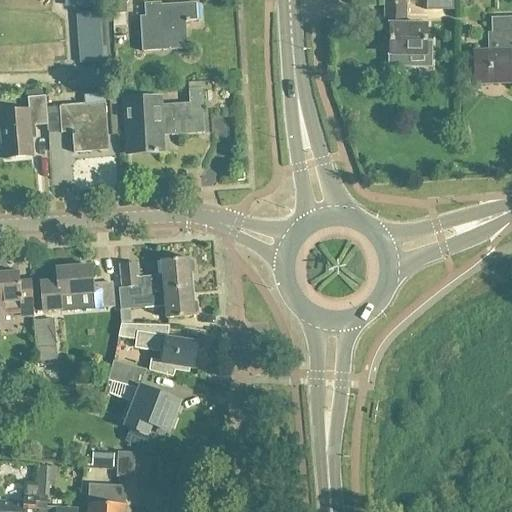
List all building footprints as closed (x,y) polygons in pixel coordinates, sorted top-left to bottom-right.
[(105,0),(64,0),(64,8),(94,10),(93,12),(104,13),(105,0)] [(113,0),(114,14),(128,14),(128,4),(130,0),(113,0)] [(197,3),(162,5),(162,3),(146,4),(147,22),(142,23),(143,51),(162,50),(187,49),(186,21),(198,21),(197,3)] [(386,3),(385,25),(391,25),(390,55),(403,55),(403,66),(431,67),(432,43),(426,43),(426,25),(405,25),(406,3),(386,3)] [(108,15),(97,15),(97,13),(75,14),(79,64),(101,62),(102,66),(97,68),(99,83),(112,82),(108,15)] [(474,51),(475,84),(511,82),(511,17),(492,17),(492,33),(487,33),(488,51),(474,51)] [(189,104),(168,105),(169,119),(171,119),(172,137),(204,135),(202,90),(202,81),(188,82),(188,91),(189,104)] [(83,96),(84,105),(60,106),(61,133),(73,132),(74,153),(108,151),(105,103),(105,94),(83,96)] [(28,98),(29,110),(0,112),(0,130),(1,130),(3,159),(33,156),(31,127),(47,125),(45,96),(28,98)] [(169,119),(168,105),(159,105),(158,99),(124,101),(127,154),(161,152),(161,137),(172,137),(171,119),(169,119)] [(227,134),(227,113),(216,113),(216,134),(227,134)] [(137,263),(124,264),(119,265),(121,288),(139,286),(144,286),(144,292),(148,292),(148,297),(164,296),(163,290),(190,288),(189,274),(194,271),(193,261),(188,259),(188,258),(161,260),(162,275),(138,277),(137,263)] [(56,269),(57,281),(40,282),(42,312),(61,311),(60,295),(99,293),(100,309),(114,308),(112,283),(93,284),(92,267),(56,269)] [(19,272),(0,273),(0,331),(11,331),(10,315),(21,314),(21,318),(34,317),(31,280),(20,282),(19,272)] [(139,286),(121,288),(118,288),(120,308),(130,308),(164,305),(165,319),(192,317),(192,316),(197,313),(196,303),(191,301),(190,288),(163,290),(164,296),(148,297),(148,292),(144,292),(144,286),(139,286)] [(132,326),(130,308),(120,308),(120,326),(132,326)] [(34,320),(36,349),(38,362),(57,360),(56,347),(54,319),(34,320)] [(134,349),(161,353),(159,361),(150,360),(148,372),(173,378),(175,370),(188,372),(189,368),(193,368),(197,345),(167,340),(169,327),(132,326),(120,326),(117,338),(136,341),(134,349)] [(109,381),(133,387),(139,368),(114,362),(109,381)] [(140,387),(125,426),(132,429),(127,441),(145,448),(150,436),(143,434),(147,424),(168,433),(180,403),(140,387)] [(118,452),(116,477),(134,478),(135,453),(118,452)] [(36,485),(35,511),(76,511),(77,511),(46,509),(46,498),(49,498),(51,466),(38,465),(36,485)] [(25,497),(24,502),(0,500),(0,511),(35,511),(36,485),(26,485),(25,497)] [(89,511),(123,511),(124,489),(90,487),(89,511)]
